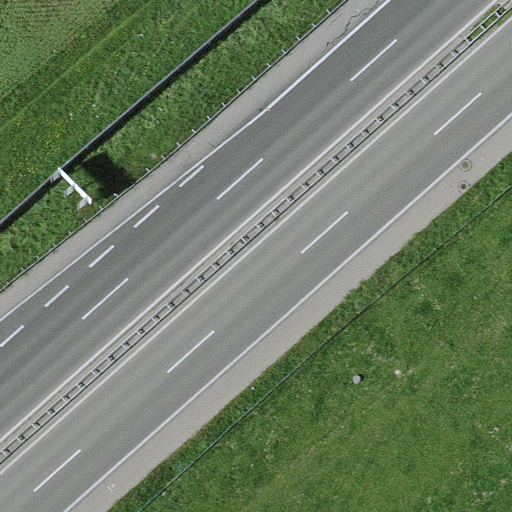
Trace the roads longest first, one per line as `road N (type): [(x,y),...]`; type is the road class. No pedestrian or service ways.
road 1 (motorway): [(10,511),(511,66)]
road 2 (motorway): [(441,0),(0,392)]
